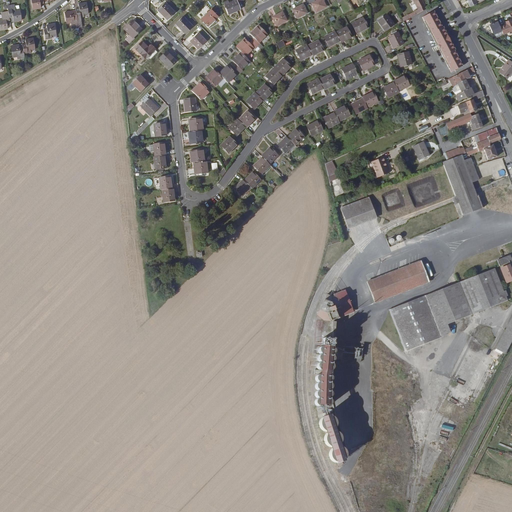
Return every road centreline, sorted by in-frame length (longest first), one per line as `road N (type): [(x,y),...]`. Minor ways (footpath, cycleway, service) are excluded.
road 1 (residential): [(259,133),(383,71),(385,60),(370,43),(296,81)]
road 2 (residential): [(137,2),(0,89)]
road 3 (track): [(451,507),(511,389)]
